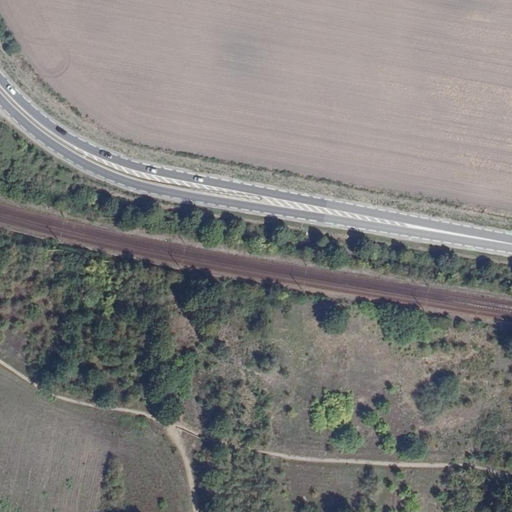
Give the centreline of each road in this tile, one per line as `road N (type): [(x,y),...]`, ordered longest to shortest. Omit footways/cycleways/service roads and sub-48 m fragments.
road 1 (track): [(511,477),(241,448),(171,431),(134,410),(56,397),(0,366)]
road 2 (secondary): [(488,239),(126,164),(48,125),(0,77)]
road 3 (secondary): [(0,97),(47,140),(131,184),(488,239)]
